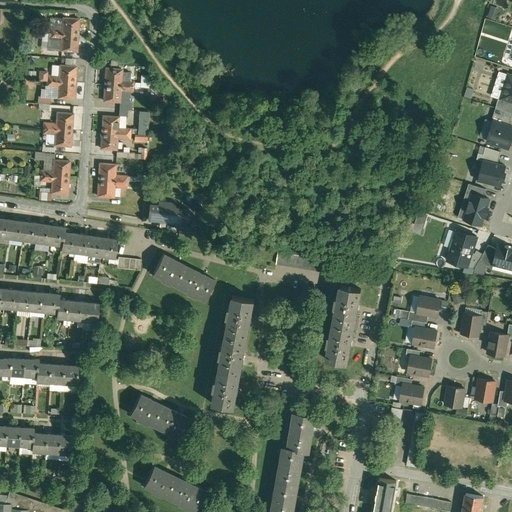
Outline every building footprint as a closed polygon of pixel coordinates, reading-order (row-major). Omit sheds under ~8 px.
[(491,4),(487,15),(496,18),(499,7),(491,4)] [(49,33),(78,35),(79,17),(63,16),(62,27),(50,26),(49,33)] [(78,35),(49,33),(49,48),(77,50),(78,35)] [(47,79),(75,80),(76,65),(75,64),(65,64),(60,63),(60,74),(47,73),(47,79)] [(105,83),(134,85),(134,80),(127,79),(127,71),(122,71),(122,68),(106,67),(105,83)] [(150,85),(150,73),(140,73),(140,85),(150,85)] [(511,73),(509,73),(506,82),(504,82),(502,90),(503,91),(501,98),(500,98),(511,101),(511,73)] [(75,80),(47,79),(46,84),(59,85),(58,96),(74,97),(75,80)] [(134,85),(105,83),(104,99),(120,100),(121,90),(133,90),(134,85)] [(511,101),(500,98),(501,98),(499,97),(496,106),(511,111),(511,101)] [(511,121),(511,117),(511,111),(496,106),(494,116),(511,121)] [(43,126),(72,128),(73,112),(57,111),(56,122),(44,121),(44,122),(43,126)] [(102,131),(130,133),(131,127),(118,126),(119,115),(103,114),(102,131)] [(511,121),(494,116),(487,140),(510,146),(511,138),(511,121)] [(72,128),(43,126),(43,132),(47,132),(56,133),(55,143),(71,145),(72,128)] [(130,133),(102,131),(101,147),(117,148),(117,137),(130,138),(130,133)] [(483,156),(496,159),(499,149),(486,146),(483,156)] [(483,156),(481,155),(475,176),(500,183),(506,162),(496,159),(483,156)] [(40,174),(69,176),(70,159),(54,158),(53,169),(41,168),(40,174)] [(99,178),(127,180),(127,172),(125,172),(125,174),(115,174),(116,163),(100,162),(99,178)] [(69,176),(40,174),(40,179),(44,179),(52,180),(52,191),(68,192),(69,176)] [(127,180),(99,178),(98,194),(114,195),(114,184),(123,185),(126,185),(127,180)] [(473,189),(484,193),(486,187),(468,181),(457,216),(464,218),(473,189)] [(473,189),(464,218),(481,224),(490,195),(484,193),(473,189)] [(175,201),(159,200),(158,204),(150,203),(148,218),(185,221),(186,213),(181,212),(182,207),(175,206),(175,201)] [(423,232),(426,211),(417,210),(413,231),(423,232)] [(11,217),(0,215),(0,233),(9,235),(11,217)] [(25,219),(11,217),(9,235),(22,237),(25,219)] [(38,221),(25,219),(22,237),(36,239),(38,221)] [(52,223),(38,221),(36,239),(49,241),(52,223)] [(199,223),(190,222),(190,224),(179,223),(179,229),(198,231),(199,223)] [(65,225),(52,223),(49,241),(62,243),(64,230),(65,225)] [(456,226),(447,255),(467,261),(470,251),(476,232),(456,226)] [(77,232),(64,230),(62,243),(61,248),(75,250),(77,232)] [(90,234),(77,232),(75,250),(88,252),(90,234)] [(104,235),(90,234),(88,252),(101,253),(104,235)] [(116,237),(104,235),(101,253),(109,254),(109,252),(114,253),(116,237)] [(497,248),(489,244),(484,253),(480,259),(489,264),(494,265),(494,262),(497,248)] [(511,247),(498,244),(497,248),(494,262),(511,266),(511,247)] [(473,252),(470,251),(467,261),(474,265),(480,259),(484,253),(475,248),(473,252)] [(333,259),(279,250),(277,262),(331,271),(333,259)] [(189,265),(163,252),(153,272),(161,276),(160,278),(169,283),(170,281),(179,285),(189,265)] [(30,272),(39,274),(42,265),(33,263),(30,272)] [(214,278),(189,265),(179,285),(187,289),(186,291),(195,295),(196,293),(205,298),(214,278)] [(334,320),(355,325),(358,309),(359,304),(358,304),(362,287),(341,283),(338,297),(336,296),(335,305),(337,305),(334,320)] [(19,287),(6,286),(4,304),(17,306),(19,287)] [(33,289),(19,287),(17,306),(31,307),(33,289)] [(46,290),(33,289),(31,307),(44,308),(46,290)] [(59,291),(46,290),(44,308),(57,310),(59,297),(59,291)] [(227,332),(248,336),(251,320),(252,320),(253,314),(252,314),(255,298),(234,294),(231,307),(230,307),(228,316),(230,316),(227,332)] [(441,298),(421,294),(418,311),(438,315),(441,298)] [(72,298),(59,297),(57,310),(57,315),(70,316),(72,298)] [(85,299),(72,298),(70,316),(83,317),(85,299)] [(98,300),(85,299),(83,317),(92,318),(92,316),(97,316),(98,300)] [(489,310),(483,309),(482,314),(481,322),(487,323),(489,310)] [(418,314),(403,311),(402,316),(413,318),(417,319),(418,314)] [(482,314),(466,311),(462,331),(479,334),(481,322),(482,314)] [(417,319),(413,318),(412,325),(417,326),(417,325),(425,327),(426,321),(417,319)] [(355,325),(334,320),(331,335),(329,334),(327,343),(329,343),(327,357),(348,361),(351,344),(353,339),(352,339),(355,325)] [(425,327),(417,325),(417,326),(414,342),(434,346),(437,329),(425,327)] [(508,333),(492,330),(488,351),(505,354),(508,335),(509,333),(508,333)] [(220,368),(241,372),(244,359),(245,354),(244,354),(248,336),(227,332),(224,347),(222,346),(220,356),(222,356),(220,368)] [(421,349),(408,347),(407,353),(412,354),(420,355),(421,349)] [(420,355),(412,354),(409,370),(429,374),(432,357),(420,355)] [(12,356),(0,355),(0,373),(11,374),(12,356)] [(25,357),(12,356),(11,374),(24,375),(25,357)] [(39,358),(25,357),(24,375),(37,376),(38,376),(38,363),(39,363),(39,358)] [(39,363),(38,363),(38,376),(37,376),(37,381),(51,382),(52,364),(39,363)] [(65,365),(52,364),(51,382),(64,383),(65,365)] [(79,366),(65,365),(64,383),(77,384),(79,366)] [(241,372),(220,368),(218,379),(216,379),(214,388),(216,388),(214,401),(235,405),(238,389),(239,389),(240,383),(239,383),(241,372)] [(496,380),(480,377),(476,397),(493,400),(496,380)] [(425,386),(404,382),(401,399),(422,402),(425,386)] [(466,387),(449,384),(446,402),(463,405),(466,387)] [(507,390),(501,389),(499,403),(498,404),(507,406),(508,399),(506,398),(507,390)] [(167,407),(141,394),(131,414),(139,418),(138,420),(147,425),(148,423),(157,427),(167,407)] [(336,397),(329,396),(327,408),(334,409),(336,397)] [(11,411),(19,412),(21,405),(12,404),(11,411)] [(404,407),(393,405),(383,459),(394,461),(404,407)] [(193,419),(167,407),(157,427),(165,431),(164,433),(173,438),(174,435),(183,440),(193,419)] [(316,413),(295,409),(292,428),(313,431),(316,413)] [(428,412),(417,410),(407,463),(418,465),(428,412)] [(20,427),(7,426),(6,444),(19,445),(20,427)] [(34,428),(20,427),(19,445),(33,446),(33,433),(34,428)] [(313,431),(292,428),(289,446),(305,448),(310,449),(313,431)] [(46,434),(33,433),(33,446),(32,451),(45,452),(46,434)] [(60,435),(46,434),(45,452),(59,453),(60,435)] [(74,435),(60,435),(59,453),(73,453),(74,435)] [(289,446),(284,445),(280,462),(301,466),(305,448),(289,446)] [(301,466),(280,462),(277,480),(298,484),(301,466)] [(180,478),(154,466),(145,486),(153,490),(152,492),(161,497),(162,494),(171,498),(180,478)] [(381,476),(374,511),(392,511),(398,479),(381,476)] [(207,491),(180,478),(171,498),(179,502),(178,505),(187,509),(188,507),(197,511),(207,491)] [(298,484),(277,480),(274,498),(295,502),(298,484)] [(64,509),(10,491),(6,503),(0,502),(0,511),(75,511),(88,505),(84,498),(64,509)] [(467,491),(462,511),(481,511),(484,495),(467,491)] [(453,500),(409,492),(407,503),(451,511),(453,500)] [(293,511),(295,502),(274,498),(271,511),(293,511)]
